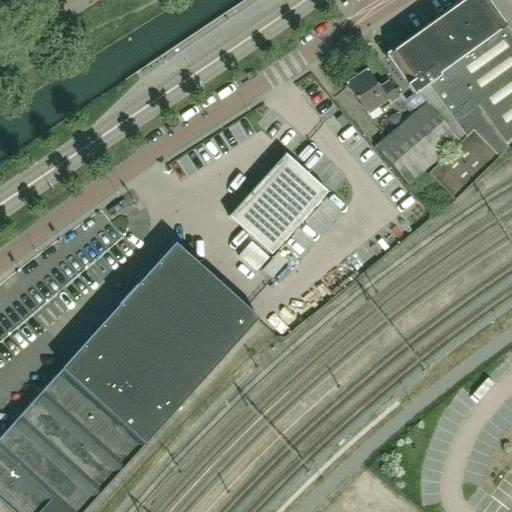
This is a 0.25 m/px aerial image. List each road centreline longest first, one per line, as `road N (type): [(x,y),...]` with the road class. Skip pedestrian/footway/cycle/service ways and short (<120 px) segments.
road 1 (residential): [(0,262),(396,0)]
road 2 (secondary): [(0,207),(304,0)]
road 3 (unknown): [(0,384),(178,221)]
road 4 (unknown): [(0,311),(164,176)]
